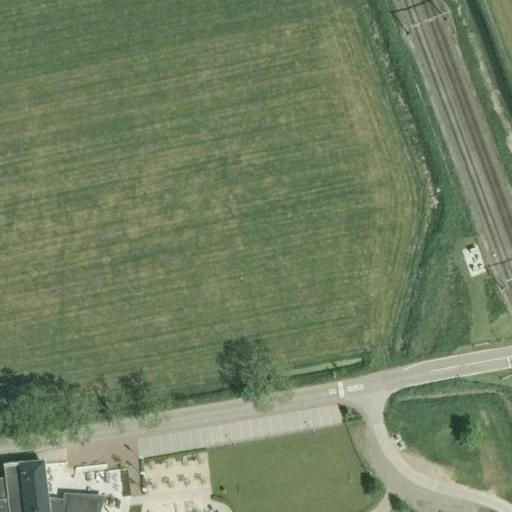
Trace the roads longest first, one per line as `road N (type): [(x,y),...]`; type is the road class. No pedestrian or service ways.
road 1 (unclassified): [(0,449),(340,390)]
road 2 (residential): [(340,390),(511,359)]
